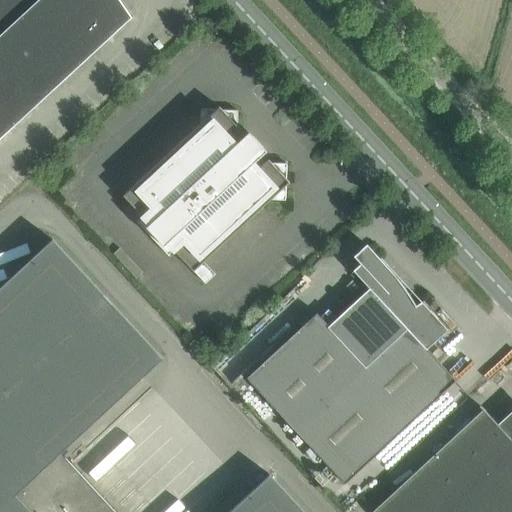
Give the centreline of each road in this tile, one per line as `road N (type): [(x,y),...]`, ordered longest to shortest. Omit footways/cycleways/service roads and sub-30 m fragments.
road 1 (unknown): [(334,184),(220,291),(171,282),(90,188),(90,160),(192,68),(239,77)]
road 2 (unknown): [(0,222),(31,215),(69,226),(110,260),(323,511)]
road 3 (unclassified): [(232,0),(511,303)]
road 4 (unclassified): [(511,155),(365,0)]
road 5 (unknown): [(239,77),(334,184)]
